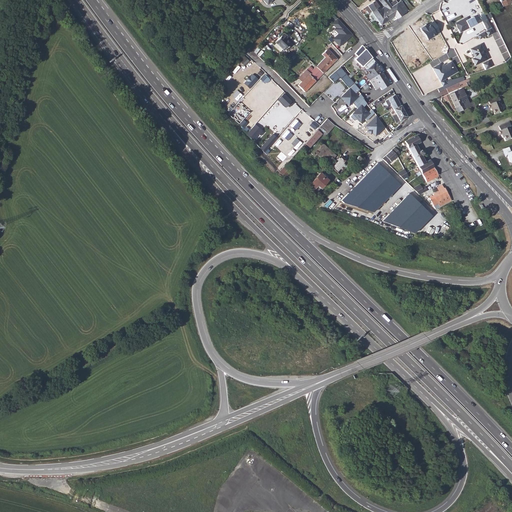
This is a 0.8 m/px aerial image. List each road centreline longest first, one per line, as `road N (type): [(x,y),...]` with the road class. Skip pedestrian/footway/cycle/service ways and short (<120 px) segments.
road 1 (trunk): [(163,111),(511,466)]
road 2 (trunk): [(511,448),(233,171)]
road 3 (trunk): [(502,274),(439,279),(362,261),(306,231),(233,171)]
road 4 (trunk): [(163,111),(198,166),(316,290)]
road 5 (trunk): [(220,364),(205,341),(194,290),(219,255),(263,255),(316,290)]
road 6 (tertiary): [(0,467),(119,460),(219,425)]
road 7 (trunk): [(233,171),(91,0)]
road 8 (trunk): [(364,337),(459,442),(463,481),(437,511)]
road 9 (trunk): [(364,337),(511,476)]
road 10 (track): [(0,412),(164,316)]
road 11 (residential): [(381,151),(323,109),(308,112),(248,52)]
road 12 (tertiary): [(319,381),(471,317)]
road 13 (trunk): [(380,511),(342,485),(324,455),(313,418),(319,381)]
road 14 (trunk): [(76,0),(163,111)]
